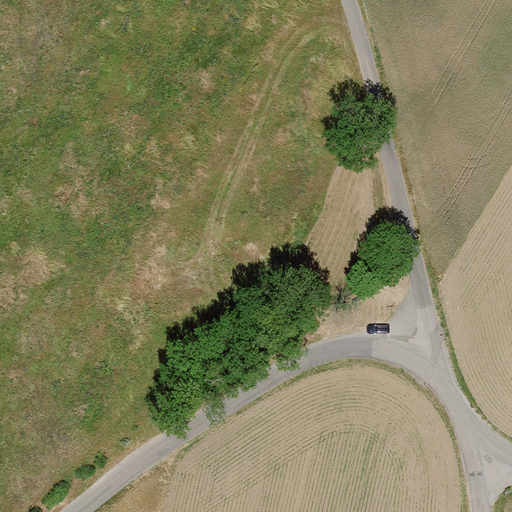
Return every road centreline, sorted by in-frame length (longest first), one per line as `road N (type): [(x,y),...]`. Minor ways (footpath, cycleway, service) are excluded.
road 1 (tertiary): [(450,395),(394,353),(321,353),(202,420),(76,511)]
road 2 (unclassified): [(450,395),(348,0)]
road 3 (unclassified): [(480,511),(450,395)]
